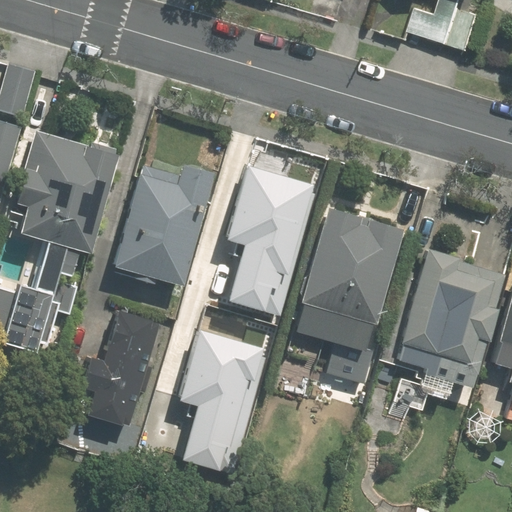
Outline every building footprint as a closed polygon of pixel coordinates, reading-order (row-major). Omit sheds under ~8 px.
[(413,0),(402,35),(461,55),(474,14),(460,10),(463,0),(413,0)] [(4,67),(0,81),(0,112),(17,118),(30,75),(4,67)] [(0,176),(14,126),(0,121),(0,176)] [(12,232),(41,240),(27,289),(10,284),(8,290),(0,287),(0,345),(26,353),(30,341),(40,344),(51,308),(65,313),(73,287),(46,279),(48,272),(64,276),(72,251),(83,254),(112,155),(110,154),(112,149),(85,141),(84,146),(32,130),(10,205),(19,207),(12,232)] [(177,173),(136,162),(108,268),(174,285),(205,169),(180,162),(177,173)] [(271,307),(307,187),(237,166),(215,242),(239,249),(225,294),(271,307)] [(398,226),(321,206),(296,303),(372,323),(398,226)] [(411,370),(405,392),(441,401),(446,383),(465,389),(499,267),(422,246),(390,364),(411,370)] [(511,422),(511,281),(487,363),(511,370),(497,418),(511,422)] [(97,359),(81,354),(72,386),(85,389),(78,413),(123,426),(153,322),(111,310),(97,359)] [(223,464),(259,344),(189,323),(167,398),(191,405),(177,450),(223,464)] [(365,361),(327,350),(312,400),(350,412),(365,361)]
